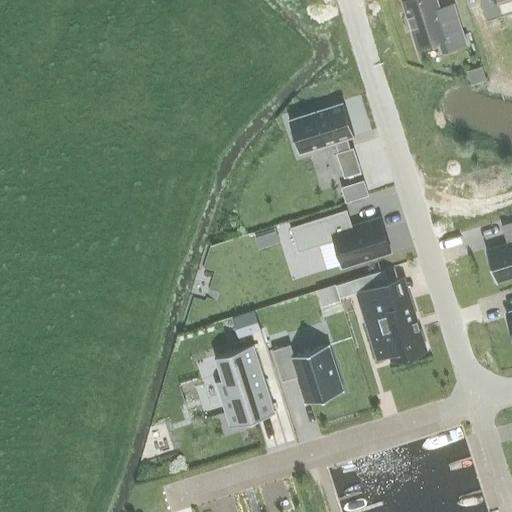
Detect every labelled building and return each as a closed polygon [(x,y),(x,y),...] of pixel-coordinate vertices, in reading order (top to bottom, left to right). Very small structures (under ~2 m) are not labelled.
[(19,0),(12,0),(0,4),(0,13),(10,46),(32,39),(19,0)] [(19,0),(32,39),(33,39),(33,38),(52,32),(42,0),(19,0)] [(64,0),(42,0),(52,32),(73,25),(64,0)] [(64,0),(73,25),(92,19),(93,20),(94,20),(87,0),(64,0)] [(111,0),(87,0),(94,20),(115,13),(111,0)] [(438,40),(442,52),(466,44),(453,4),(438,9),(435,0),(405,0),(403,1),(407,15),(404,16),(408,29),(411,28),(411,29),(417,47),(438,40)] [(511,0),(480,0),(486,20),(511,11),(511,0)] [(225,43),(202,51),(218,102),(255,91),(242,51),(229,55),(225,43)] [(183,70),(170,74),(182,113),(218,102),(202,51),(179,58),(183,70)] [(482,67),(473,70),(477,81),(485,79),(482,67)] [(135,76),(112,83),(128,135),(164,123),(152,84),(139,88),(135,76)] [(92,102),(79,107),(92,146),(128,135),(112,83),(89,91),(92,102)] [(337,152),(336,152),(344,177),(361,172),(353,147),(350,148),(347,138),(354,136),(343,101),(288,118),(289,120),(296,118),(307,151),(334,142),(337,152)] [(43,105),(20,112),(36,164),(73,152),(60,113),(47,117),(43,105)] [(0,128),(1,131),(0,131),(0,173),(0,175),(36,164),(20,112),(0,118),(0,128)] [(368,195),(363,180),(341,187),(345,203),(368,195)] [(346,209),(290,227),(297,252),(334,240),(342,266),(390,251),(379,217),(352,226),(346,209)] [(486,249),(485,249),(496,283),(497,282),(497,281),(511,276),(511,221),(510,222),(511,228),(511,241),(506,244),(487,250),(486,249)] [(276,231),(266,235),(269,245),(279,242),(276,231)] [(384,269),(350,280),(354,293),(359,291),(388,282),(384,269)] [(388,282),(359,291),(372,333),(382,330),(392,360),(425,350),(425,349),(410,301),(396,305),(389,282),(388,282)] [(335,284),(326,287),(331,303),(340,300),(335,284)] [(0,359),(26,351),(21,333),(27,331),(19,305),(0,310),(0,359)] [(254,311),(232,317),(238,335),(260,329),(254,311)] [(253,344),(214,357),(222,380),(215,382),(229,427),(275,413),(253,344)] [(290,344),(272,350),(282,381),(298,376),(306,402),(305,402),(305,403),(343,391),(343,390),(341,390),(327,346),(328,345),(328,344),(293,355),(290,344)] [(7,416),(0,418),(0,421),(9,448),(47,436),(41,414),(52,411),(43,381),(0,394),(7,416)]
